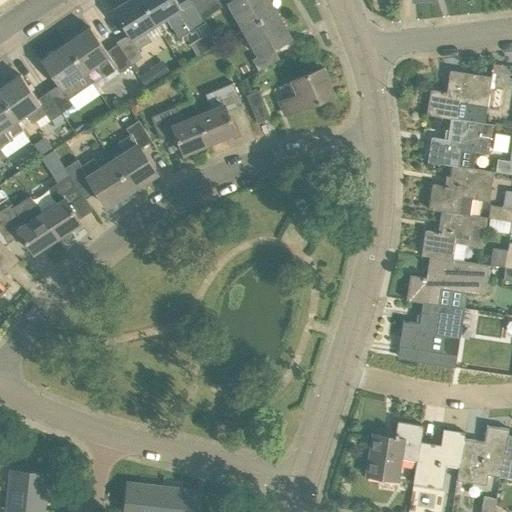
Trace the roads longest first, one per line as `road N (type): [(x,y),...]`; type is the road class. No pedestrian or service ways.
road 1 (unclassified): [(0,374),(84,266),(197,184),(271,158),(335,146),(378,150)]
road 2 (unclassified): [(335,374),(376,224),(378,150)]
road 3 (unclassified): [(298,477),(111,439)]
road 4 (unclassified): [(511,395),(442,395),(335,374)]
road 5 (unclassified): [(511,30),(357,46)]
road 6 (unclassified): [(111,439),(0,392)]
